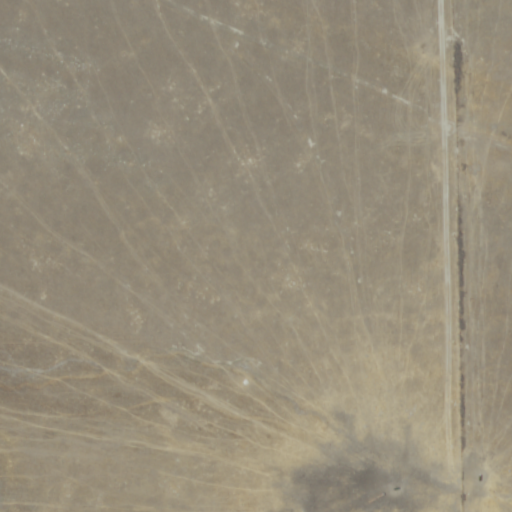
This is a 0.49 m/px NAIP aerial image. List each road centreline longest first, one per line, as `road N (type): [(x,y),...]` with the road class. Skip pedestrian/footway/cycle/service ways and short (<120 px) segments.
road 1 (track): [(162,0),(511,154)]
road 2 (track): [(451,131),(443,0)]
